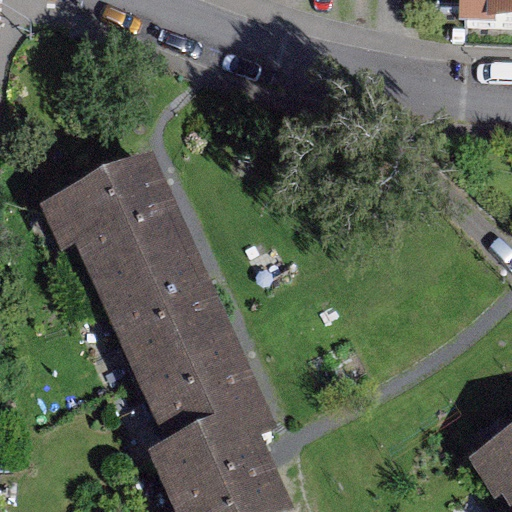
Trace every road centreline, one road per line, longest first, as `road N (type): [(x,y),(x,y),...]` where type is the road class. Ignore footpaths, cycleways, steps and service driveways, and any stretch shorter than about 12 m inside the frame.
road 1 (unclassified): [(115,0),(359,80)]
road 2 (unclassified): [(511,256),(398,136),(359,80)]
road 3 (unclassified): [(359,80),(511,90)]
